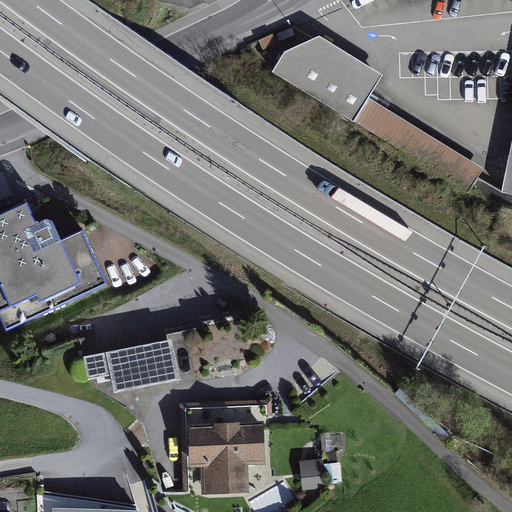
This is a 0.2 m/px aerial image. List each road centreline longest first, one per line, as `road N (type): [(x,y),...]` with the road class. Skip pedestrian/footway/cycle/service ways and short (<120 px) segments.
road 1 (motorway): [(0,52),(188,184),(511,374)]
road 2 (motorway): [(511,306),(253,154),(30,0)]
road 3 (residential): [(0,147),(33,178),(330,352)]
road 4 (residential): [(271,0),(0,132)]
road 5 (track): [(330,352),(511,510)]
road 6 (residential): [(0,389),(90,415),(103,439),(79,462),(0,469)]
